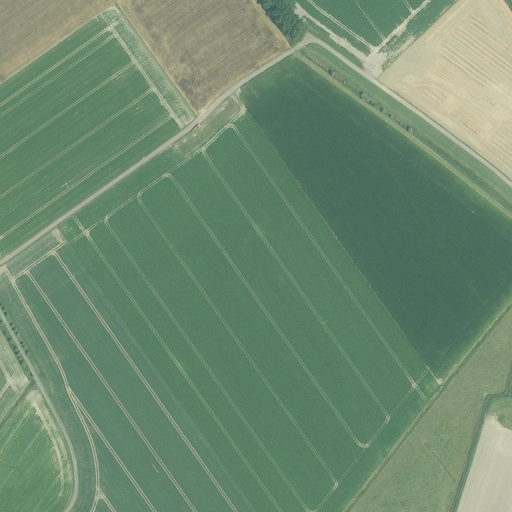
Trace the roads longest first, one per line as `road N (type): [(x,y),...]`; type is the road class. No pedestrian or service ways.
road 1 (unclassified): [(16,251),(311,39)]
road 2 (unclassified): [(511,185),(311,39)]
road 3 (track): [(0,312),(71,451),(76,486),(65,511)]
